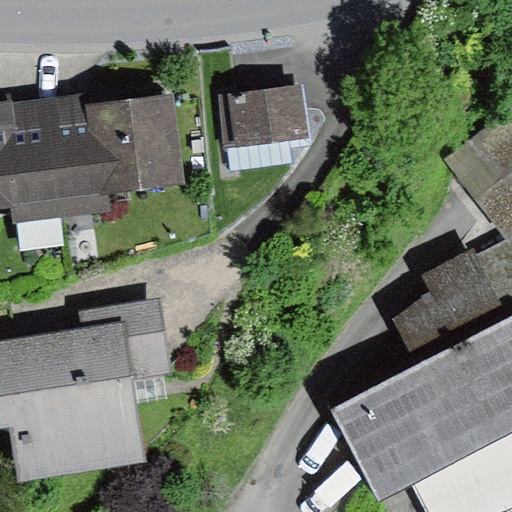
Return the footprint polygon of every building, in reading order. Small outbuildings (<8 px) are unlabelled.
[(302,87),(222,95),(227,148),(307,140),(302,87)] [(187,190),(174,99),(116,107),(114,94),(45,101),(60,221),(111,213),(109,201),(187,190)] [(60,221),(45,101),(0,106),(0,216),(14,215),(16,226),(60,221)] [(511,114),(452,159),(511,239),(511,114)] [(511,245),(425,280),(431,298),(396,324),(419,373),(332,418),(379,509),(413,492),(511,440),(511,245)] [(83,332),(0,343),(0,430),(11,429),(20,488),(149,469),(136,385),(172,380),(161,301),(81,313),(83,332)] [(511,511),(511,440),(413,492),(424,511),(511,511)]
